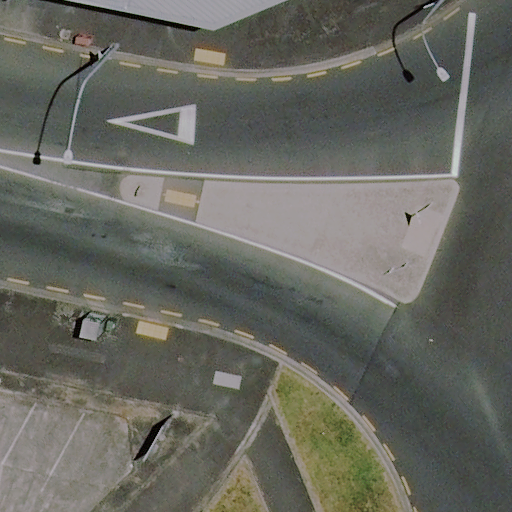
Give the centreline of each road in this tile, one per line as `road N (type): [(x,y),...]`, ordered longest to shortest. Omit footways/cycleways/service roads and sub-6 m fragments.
road 1 (secondary): [(511,502),(362,350),(0,155)]
road 2 (secondary): [(0,146),(286,114),(511,106)]
